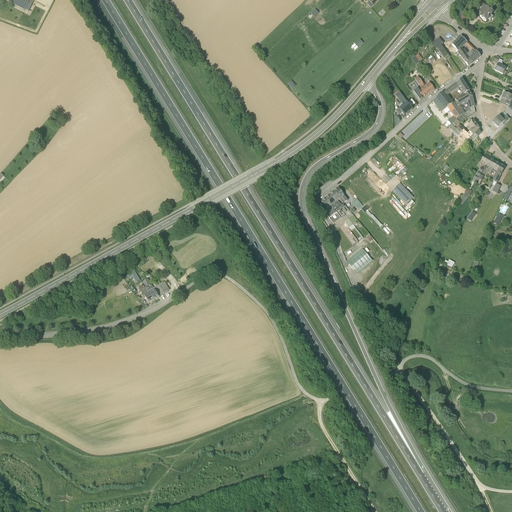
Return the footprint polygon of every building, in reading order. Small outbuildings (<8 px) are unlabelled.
[(13,0),(12,4),(21,9),(25,11),(29,3),(25,1),(23,0),(13,0)] [(490,20),(493,16),(492,15),(494,13),(484,6),(479,13),(481,14),(479,17),(486,22),(488,19),(490,20)] [(470,17),(464,13),(460,19),(465,23),(470,17)] [(460,48),(466,42),(460,37),(452,45),(456,51),(457,51),(460,48)] [(447,54),(449,57),(453,54),(449,47),(444,41),(443,42),(439,38),(432,44),(436,49),(437,49),(441,45),(447,54)] [(466,42),(460,48),(471,64),(480,57),(480,56),(477,52),(466,42)] [(444,57),(447,54),(441,45),(437,49),(443,58),(444,57)] [(457,51),(456,51),(460,55),(468,66),(471,64),(460,48),(457,51)] [(414,57),(419,62),(423,60),(418,54),(414,57)] [(432,64),(436,62),(430,55),(427,58),(432,64)] [(496,57),(493,63),(497,65),(494,71),(503,75),(506,69),(500,66),(502,61),(499,59),(500,58),(496,57)] [(420,87),(427,96),(435,90),(430,83),(424,86),(418,77),(415,79),(416,80),(420,87)] [(392,84),(388,79),(383,83),(387,88),(392,84)] [(444,92),(448,97),(459,88),(464,95),(469,91),(462,80),(444,92)] [(288,85),(293,89),(296,86),(292,81),(288,85)] [(420,101),(427,96),(420,87),(419,88),(413,92),(420,101)] [(457,101),(460,105),(467,101),(468,103),(466,104),(469,110),(474,106),(472,97),(470,92),(469,91),(464,95),(455,100),(456,102),(457,101)] [(404,116),(412,109),(399,92),(395,95),(403,105),(399,109),(404,116)] [(448,97),(444,92),(433,101),(442,112),(448,108),(454,117),(448,121),(451,125),(465,113),(460,105),(457,101),(456,102),(453,104),(448,97)] [(511,96),(504,94),(500,104),(506,107),(508,108),(509,108),(510,105),(511,105),(511,96)] [(465,113),(451,125),(448,128),(465,143),(473,136),(469,132),(468,134),(459,125),(455,128),(454,128),(459,123),(460,123),(475,112),(474,106),(469,110),(465,113)] [(502,124),(504,126),(510,119),(507,117),(504,121),(499,116),(493,123),(498,128),(502,124)] [(468,125),(472,129),(477,125),(473,121),(468,125)] [(472,129),(469,132),(473,136),(475,134),(478,137),(481,133),(479,129),(477,125),(472,129)] [(398,147),(400,149),(402,151),(408,144),(405,140),(398,147)] [(480,162),(486,165),(490,159),(484,156),(480,162)] [(490,159),(486,165),(489,167),(486,172),(490,174),(493,169),(497,171),(500,165),(490,159)] [(500,165),(497,171),(492,181),(497,184),(505,168),(500,165)] [(481,175),(480,174),(484,169),(481,167),(474,179),(476,181),(477,181),(481,175)] [(457,172),(454,169),(452,172),(449,170),(446,173),(452,177),(457,172)] [(476,183),(479,185),(484,177),(481,175),(477,181),(476,183)] [(405,205),(413,197),(400,184),(392,191),(405,205)] [(499,195),(501,192),(498,191),(501,186),(496,184),(492,192),(499,195)] [(334,192),(339,199),(343,204),(348,200),(338,189),(334,192)] [(459,201),(463,204),(472,193),(468,190),(459,201)] [(329,196),(341,210),(341,211),(342,210),(344,213),(346,211),(344,208),(344,207),(342,204),(341,205),(339,202),(339,203),(338,202),(337,201),(339,199),(334,192),(329,196)] [(326,199),(334,208),(335,207),(336,209),(335,210),(338,213),(341,210),(329,196),(326,199)] [(334,208),(326,199),(321,203),(324,206),(321,209),(329,219),(335,214),(337,212),(334,208)] [(358,210),(363,206),(357,199),(352,202),(358,210)] [(471,221),(476,214),(472,211),(467,219),(471,221)] [(341,218),(337,214),(336,215),(337,218),(334,220),(332,218),(330,219),(334,224),(341,218)] [(503,216),(498,214),(494,223),(499,225),(503,216)] [(353,225),(349,219),(345,223),(349,228),(353,225)] [(347,262),(355,272),(370,259),(362,249),(347,262)] [(137,283),(140,281),(134,270),(126,275),(128,279),(133,276),(137,283)] [(144,285),(154,301),(159,298),(153,288),(154,288),(148,279),(143,282),(144,285)] [(154,288),(160,297),(170,291),(164,282),(154,288)] [(154,301),(144,285),(139,288),(142,294),(149,304),(154,301)] [(357,285),(352,288),(355,295),(361,291),(357,285)]
